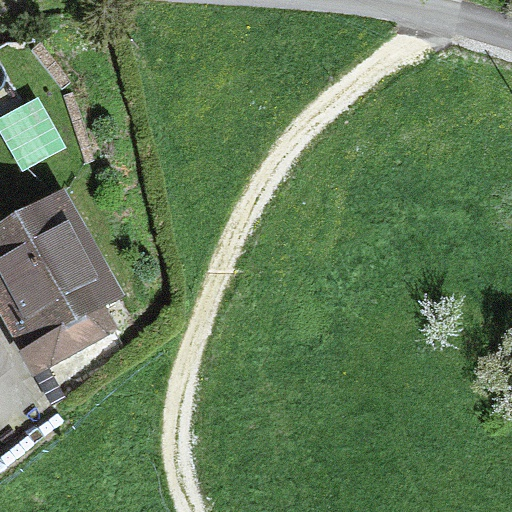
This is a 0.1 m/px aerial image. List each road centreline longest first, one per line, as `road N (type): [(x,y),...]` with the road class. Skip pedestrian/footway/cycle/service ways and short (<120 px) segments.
road 1 (track): [(462,16),(381,58),(327,100),(275,163),(212,292),(184,419),(193,511)]
road 2 (unclassified): [(303,0),(462,16),(511,34)]
